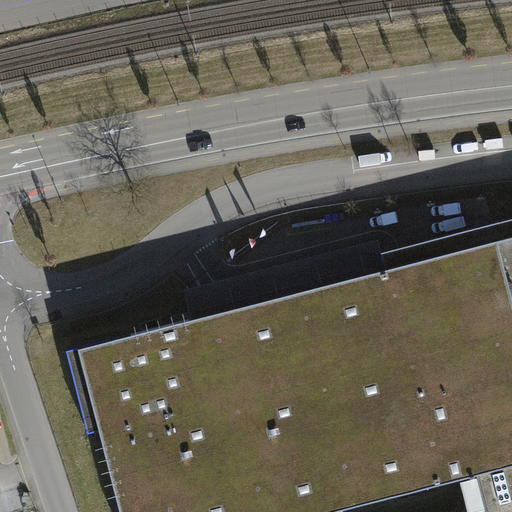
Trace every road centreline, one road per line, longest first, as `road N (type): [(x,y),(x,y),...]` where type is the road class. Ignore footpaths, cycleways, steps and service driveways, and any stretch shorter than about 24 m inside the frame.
road 1 (unclassified): [(0,306),(117,280),(230,206),(336,177),(511,157)]
road 2 (primary): [(0,173),(418,96),(511,87)]
road 3 (residential): [(0,315),(63,511)]
